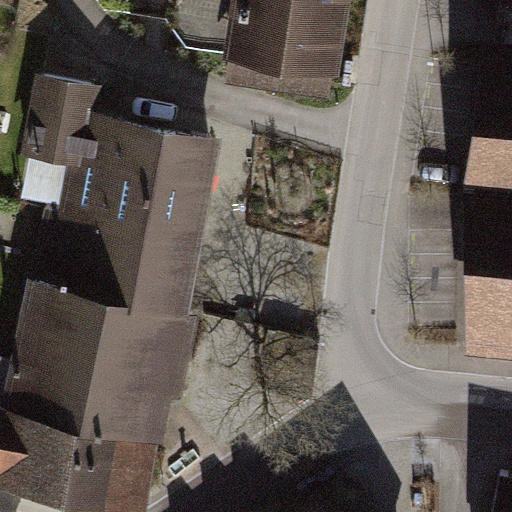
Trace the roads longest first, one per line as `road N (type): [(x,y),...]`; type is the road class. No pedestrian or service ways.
road 1 (residential): [(400,0),(362,278),(373,412)]
road 2 (unknown): [(93,0),(111,22),(171,48),(386,106)]
road 3 (residential): [(373,412),(309,445),(215,511)]
road 4 (residential): [(511,421),(373,412)]
